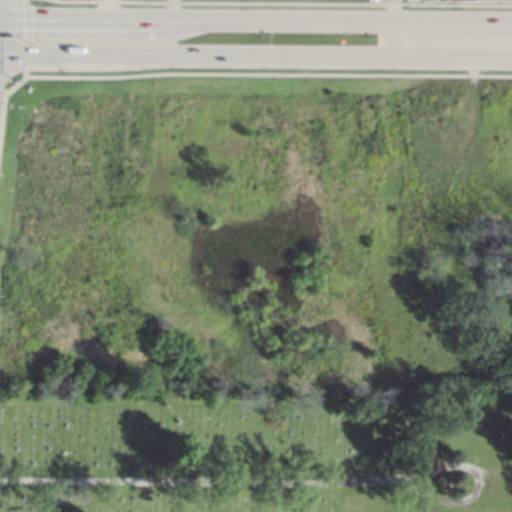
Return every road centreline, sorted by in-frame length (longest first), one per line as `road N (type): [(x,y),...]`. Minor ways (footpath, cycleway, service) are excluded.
road 1 (secondary): [(511,18),(0,14)]
road 2 (secondary): [(0,56),(511,59)]
